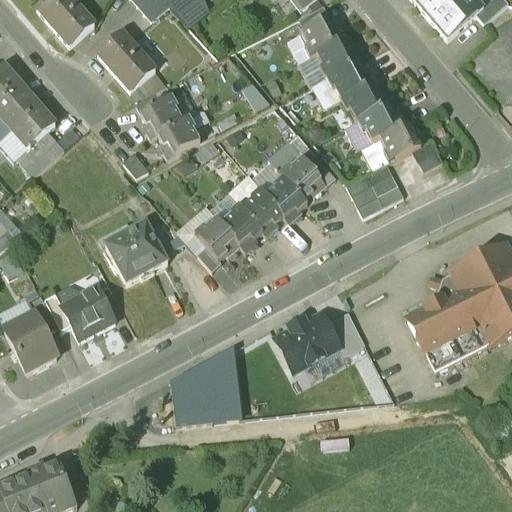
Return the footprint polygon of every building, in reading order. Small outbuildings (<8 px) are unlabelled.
[(66,0),(55,0),(36,16),(69,54),(94,32),(66,0)] [(168,12),(158,0),(126,0),(150,27),(168,12)] [(186,0),(180,0),(168,10),(187,32),(204,20),(186,0)] [(315,0),(283,0),(279,3),(294,23),(318,4),(315,0)] [(407,0),(407,1),(426,23),(453,0),(407,0)] [(469,0),(453,0),(426,23),(446,46),(475,21),(482,15),(481,13),(469,0)] [(507,10),(498,0),(496,0),(481,13),(482,15),(475,21),(483,31),(507,10)] [(317,21),(293,33),(299,44),(323,31),(317,21)] [(299,44),(293,46),(300,59),(298,60),(304,71),(311,68),(336,54),(331,46),(335,44),(327,29),(299,44)] [(122,41),(98,62),(131,99),(155,77),(122,41)] [(336,54),(311,68),(318,80),(316,81),(321,91),(352,75),(347,66),(350,65),(343,51),(336,54)] [(306,99),(310,97),(321,91),(316,81),(318,80),(311,68),(304,71),(294,76),(306,99)] [(0,75),(0,109),(18,94),(1,75),(0,75)] [(321,91),(310,97),(323,120),(336,113),(368,96),(359,81),(356,82),(352,75),(321,91)] [(37,115),(18,94),(0,109),(0,127),(10,139),(37,115)] [(368,96),(336,113),(342,124),(345,123),(351,134),(352,134),(383,117),(375,103),(373,104),(368,96)] [(185,97),(171,105),(176,116),(174,117),(180,128),(188,125),(197,120),(185,97)] [(295,103),(301,119),(314,115),(308,99),(295,103)] [(152,100),(133,110),(139,121),(158,111),(152,100)] [(139,121),(138,122),(143,130),(139,132),(148,145),(156,141),(180,128),(174,117),(176,116),(171,105),(158,111),(139,121)] [(37,115),(10,139),(26,156),(47,138),(53,132),(37,115)] [(383,117),(352,134),(358,145),(361,143),(367,155),(374,152),(399,139),(392,124),(389,126),(384,117),(383,117)] [(180,128),(156,141),(160,150),(158,151),(166,166),(197,150),(191,138),(194,137),(188,125),(180,128)] [(399,139),(374,152),(381,164),(378,166),(384,177),(406,165),(416,160),(416,159),(412,152),(414,150),(406,135),(399,139)] [(26,156),(17,164),(25,173),(55,146),(47,138),(26,156)] [(55,146),(25,173),(33,182),(63,155),(55,146)] [(416,160),(406,165),(411,174),(430,164),(425,155),(416,159),(416,160)] [(330,191),(302,159),(293,167),(297,172),(298,171),(323,198),(330,191)] [(145,179),(130,162),(118,171),(133,188),(145,179)] [(430,164),(411,174),(416,183),(435,173),(430,164)] [(323,198),(298,171),(297,172),(287,180),(285,178),(277,186),(280,190),(302,213),(308,207),(310,209),(323,198)] [(381,178),(361,188),(366,199),(367,199),(387,189),(381,178)] [(361,189),(341,199),(346,209),(347,209),(366,199),(361,188),(361,189)] [(387,189),(367,199),(372,210),(392,199),(387,189)] [(302,213),(280,190),(272,197),(273,199),(263,208),(280,228),(287,236),(299,225),(297,224),(305,217),(302,213)] [(366,199),(347,209),(352,220),(372,210),(367,199),(366,199)] [(392,199),(372,210),(377,220),(378,220),(398,210),(392,200),(392,199)] [(263,208),(257,201),(247,210),(249,211),(239,220),(261,243),(264,247),(276,237),(274,234),(280,228),(263,208)] [(372,210),(352,220),(358,230),(377,220),(372,210)] [(239,220),(235,216),(227,224),(229,226),(219,235),(239,255),(245,261),(256,251),(254,249),(261,243),(239,220)] [(195,263),(196,262),(204,255),(193,243),(197,238),(187,227),(174,239),(195,263)] [(219,235),(212,228),(203,237),(201,235),(197,238),(193,243),(204,255),(217,269),(218,269),(225,263),(227,266),(239,255),(219,235)] [(30,232),(21,239),(26,245),(35,238),(30,232)] [(143,235),(104,254),(123,293),(136,287),(137,289),(150,282),(149,280),(163,273),(143,235)] [(0,257),(14,246),(6,238),(0,243),(0,257)] [(217,269),(204,255),(196,262),(211,279),(220,271),(218,269),(217,269)] [(511,282),(500,258),(444,287),(445,289),(436,294),(433,303),(437,312),(399,332),(427,387),(511,344),(511,282)] [(13,282),(23,276),(12,260),(3,266),(13,282)] [(91,293),(80,299),(78,305),(61,314),(60,315),(70,334),(78,349),(114,329),(96,296),(91,293)] [(61,314),(55,301),(43,308),(56,334),(59,340),(70,334),(60,315),(61,314)] [(43,308),(40,303),(27,310),(33,321),(34,321),(44,341),(56,334),(43,308)] [(342,364),(364,353),(348,320),(325,332),(339,359),(342,364)] [(44,341),(34,321),(33,321),(3,337),(26,381),(56,364),(44,341)] [(339,359),(325,332),(320,322),(273,345),(292,383),(339,359)] [(230,359),(172,393),(175,434),(239,428),(230,359)] [(59,470),(42,477),(41,474),(30,479),(31,481),(43,511),(75,511),(70,498),(73,497),(68,484),(65,486),(59,470)] [(43,511),(31,481),(0,494),(0,511),(43,511)]
